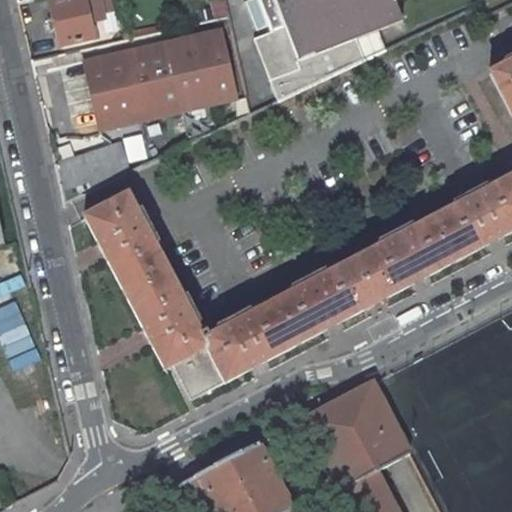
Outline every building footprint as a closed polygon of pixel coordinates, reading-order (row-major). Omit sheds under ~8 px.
[(84,0),(67,0),(50,4),(60,48),(94,40),(90,25),(96,23),(94,14),(88,16),(84,0)] [(97,0),(84,0),(88,16),(94,14),(96,23),(102,21),(97,0)] [(209,0),(209,16),(225,16),(224,0),(209,0)] [(365,62),(356,41),(403,23),(393,0),(257,0),(270,33),(253,40),(278,104),(365,62)] [(170,31),(169,24),(134,32),(135,39),(170,31)] [(220,31),(84,62),(100,130),(236,98),(220,31)] [(505,66),(489,75),(511,118),(511,117),(511,56),(503,61),(505,66)] [(119,143),(55,163),(64,205),(129,174),(119,143)] [(127,197),(84,219),(165,371),(172,367),(191,402),(511,232),(511,178),(489,190),(486,185),(452,203),(454,208),(414,230),(411,225),(377,242),(380,248),(327,276),(324,270),(290,289),(292,293),(252,315),(249,310),(215,327),(218,333),(207,338),(205,334),(201,336),(199,333),(204,330),(186,296),(181,298),(153,247),(158,244),(140,210),(135,212),(127,197)] [(0,361),(30,352),(7,280),(0,281),(0,361)] [(96,352),(103,369),(133,357),(126,341),(96,352)] [(302,421),(338,491),(340,494),(349,511),(396,511),(376,473),(410,455),(373,384),(302,421)] [(207,495),(215,511),(293,511),(267,462),(278,456),(269,439),(197,477),(207,495)] [(207,495),(197,477),(171,491),(180,509),(207,495)]
